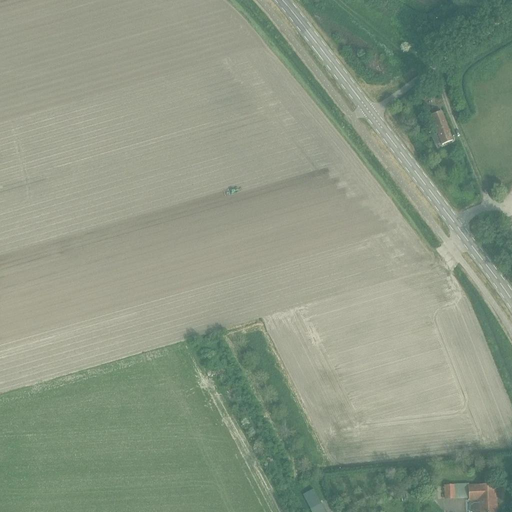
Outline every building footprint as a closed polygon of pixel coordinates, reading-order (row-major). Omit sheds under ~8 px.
[(425,92),(430,100),(435,97),(428,85),(418,91),(421,95),(425,92)] [(430,116),(436,132),(430,134),(434,146),(440,144),(440,145),(451,141),(440,112),(430,116)] [(465,495),(465,480),(454,480),(454,495),(465,495)] [(477,487),(469,487),(469,498),(469,500),(478,499),(478,504),(473,504),(470,507),(471,511),(470,511),(495,511),(494,485),(477,486),(477,487)] [(454,486),(444,486),(445,499),(454,499),(454,486)]
